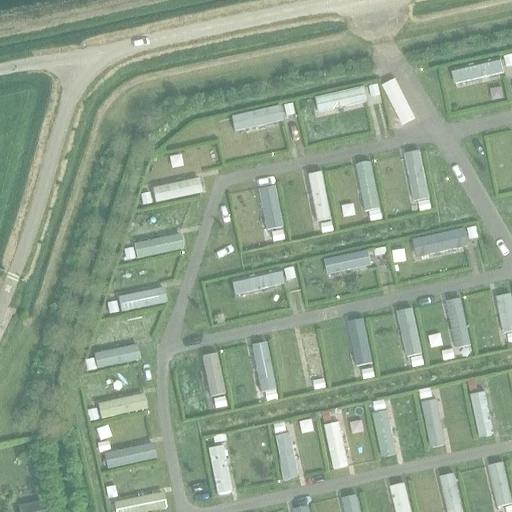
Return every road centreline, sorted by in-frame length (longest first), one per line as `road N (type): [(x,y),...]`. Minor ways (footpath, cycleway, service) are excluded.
road 1 (unclassified): [(85,56),(337,0)]
road 2 (unclassified): [(10,276),(85,56)]
